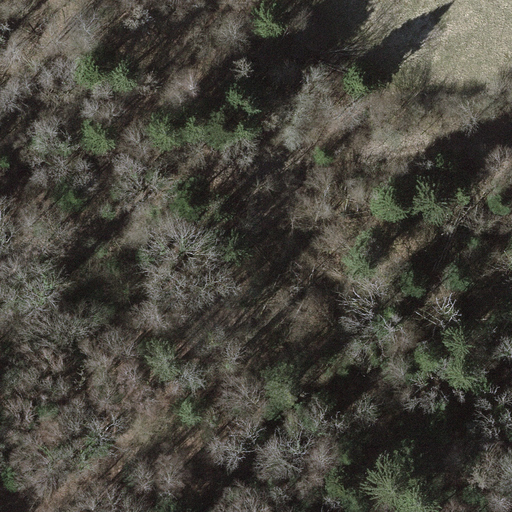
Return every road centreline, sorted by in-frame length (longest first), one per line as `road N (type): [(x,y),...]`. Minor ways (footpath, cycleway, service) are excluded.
road 1 (track): [(0,266),(207,172),(360,157),(511,128)]
road 2 (track): [(43,511),(166,394),(268,225),(323,161)]
